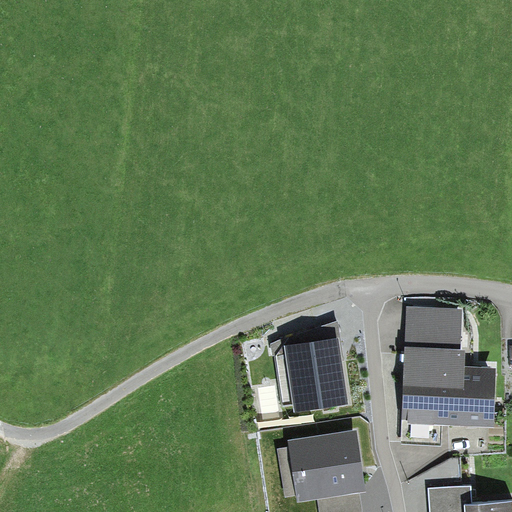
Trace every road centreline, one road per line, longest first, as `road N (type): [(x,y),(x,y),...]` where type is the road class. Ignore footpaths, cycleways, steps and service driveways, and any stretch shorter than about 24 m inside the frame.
road 1 (track): [(0,429),(15,438),(68,420),(189,346),(333,289)]
road 2 (residential): [(371,285),(382,441),(399,511)]
road 3 (residential): [(511,294),(453,284),(371,285)]
